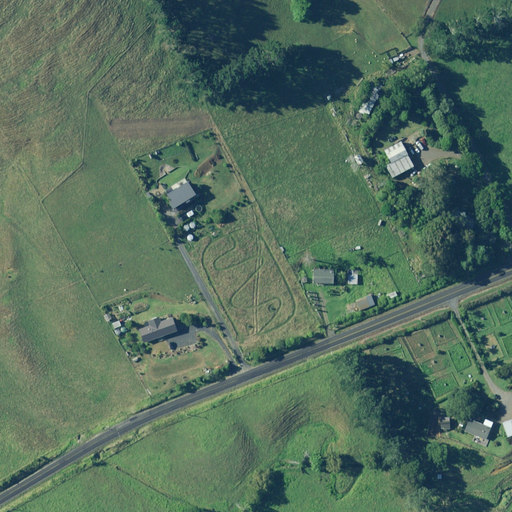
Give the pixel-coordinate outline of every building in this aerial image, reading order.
[(364,113),(367,115),(376,99),(377,100),(380,95),(377,93),(382,85),(371,79),(368,85),(371,87),(358,111),(355,117),(360,120),(364,113)] [(408,154),(401,141),(384,150),(391,163),(386,165),(392,177),(412,166),(406,155),(408,154)] [(179,185),(177,182),(169,187),(168,185),(166,186),(167,188),(164,190),(171,201),(169,202),(172,208),(185,201),(187,204),(199,197),(188,179),(179,185)] [(333,283),(334,269),(313,269),(312,283),(333,283)] [(357,272),(347,272),(347,283),(357,284),(357,272)] [(395,290),(387,295),(389,299),(397,294),(395,290)] [(375,304),(372,295),(356,301),(359,310),(375,304)] [(177,330),(172,317),(160,321),(159,317),(148,321),(150,325),(139,329),(144,342),(177,330)] [(449,429),(449,417),(440,417),(440,429),(449,429)] [(511,418),(502,423),(508,437),(511,434),(511,418)] [(490,427),(469,419),(464,430),(485,439),(490,427)]
